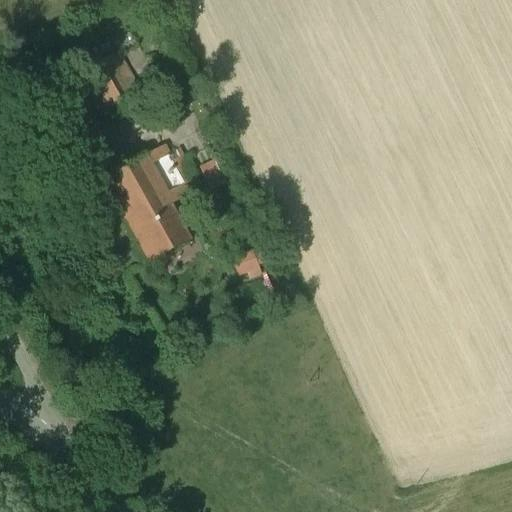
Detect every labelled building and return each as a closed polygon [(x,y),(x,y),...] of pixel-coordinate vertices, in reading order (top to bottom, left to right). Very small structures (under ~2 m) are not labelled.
[(119,58),(79,78),(105,124),(145,103),(119,58)] [(65,89),(53,95),(77,138),(89,131),(65,89)] [(77,138),(53,95),(34,106),(58,148),(77,138)] [(161,149),(102,183),(149,265),(189,242),(169,207),(188,196),(161,149)] [(201,167),(212,191),(228,183),(217,159),(201,167)] [(235,255),(239,274),(261,269),(257,251),(235,255)]
